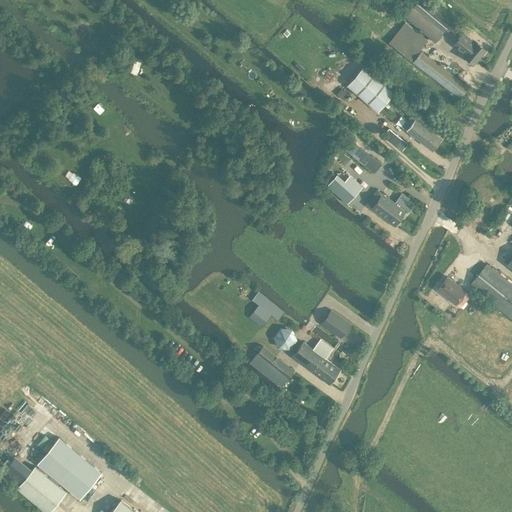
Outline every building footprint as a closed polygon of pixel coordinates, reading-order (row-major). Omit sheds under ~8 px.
[(418,0),(405,16),(435,42),(446,30),(451,34),(456,28),(423,0),(418,0)] [(463,32),(453,45),(464,54),(463,56),(472,63),(485,49),(476,41),(475,42),(463,32)] [(412,62),(460,98),(468,87),(421,50),(412,62)] [(393,92),(363,66),(347,84),(377,110),(393,92)] [(411,115),(402,126),(407,130),(419,140),(428,128),(416,119),(411,115)] [(401,138),(388,128),(383,135),(401,149),(406,143),(400,139),(401,138)] [(428,128),(419,140),(432,150),(441,138),(428,128)] [(381,164),(371,155),(364,165),(374,173),(381,164)] [(348,176),(334,191),(347,203),(361,187),(348,176)] [(376,189),(369,198),(375,203),(371,208),(394,225),(405,211),(399,206),(396,210),(394,208),(393,209),(389,205),(392,201),(382,193),(376,189)] [(399,206),(405,211),(407,212),(407,211),(409,211),(412,208),(411,206),(412,205),(400,196),(395,203),(392,201),(389,205),(393,209),(394,208),(396,210),(399,206)] [(511,284),(486,263),(470,284),(511,317),(511,284)] [(455,303),(459,298),(465,290),(448,276),(438,289),(455,303)] [(284,311),(266,298),(258,291),(252,299),(259,304),(249,317),(261,326),(271,314),(278,319),(284,311)] [(321,323),(326,327),(341,338),(351,324),(336,313),(331,309),(321,323)] [(280,327),(273,336),(278,348),(290,349),(297,339),(292,328),(280,327)] [(303,341),(292,356),(329,383),(340,369),(325,358),(333,347),(321,339),(320,338),(312,348),(303,341)] [(250,362),(280,387),(294,370),(263,345),(250,362)] [(59,436),(38,462),(80,497),(102,471),(59,436)] [(18,487),(48,511),(49,511),(67,491),(36,465),(18,487)] [(111,511),(136,511),(121,499),(111,511)]
